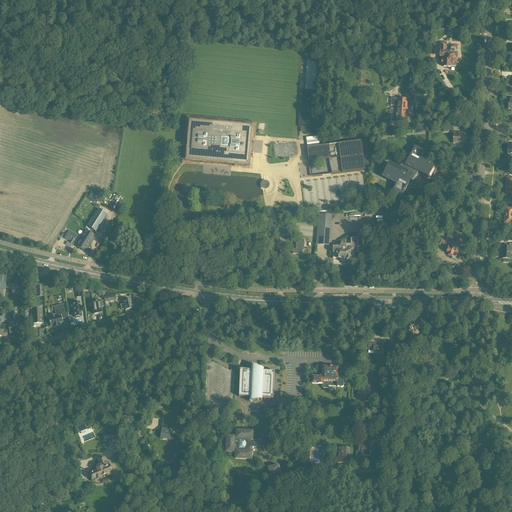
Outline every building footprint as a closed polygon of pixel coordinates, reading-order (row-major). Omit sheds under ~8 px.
[(451,49),(446,48),(446,43),(441,42),(440,57),(442,57),(442,64),(443,64),(443,67),(451,68),(451,67),(455,68),(456,67),(457,60),(457,59),(459,58),(459,55),(458,54),(458,53),(457,53),(457,49),(459,49),(459,46),(451,45),(451,49)] [(317,61),(307,60),(305,90),(315,91),(317,61)] [(301,90),(299,127),(306,128),(306,135),(313,135),(316,135),(318,91),(315,91),(305,90),(301,90)] [(407,107),(408,99),(392,98),(391,106),(398,106),(398,108),(406,109),(406,107),(407,107)] [(406,123),(406,115),(405,115),(406,109),(398,108),(393,108),(393,115),(397,115),(396,122),(406,123)] [(253,126),(189,121),(186,160),(249,166),(253,126)] [(467,144),(468,134),(465,134),(465,132),(454,132),(453,144),(467,144)] [(319,136),(306,138),(307,147),(320,145),(319,136)] [(309,162),(329,159),(332,174),(365,169),(365,166),(369,165),(367,145),(362,145),(361,140),(307,147),(309,162)] [(425,150),(416,145),(408,161),(409,161),(408,162),(405,161),(400,169),(399,168),(387,162),(381,175),(397,183),(393,192),(402,197),(410,181),(410,179),(413,181),(418,174),(419,174),(431,180),(433,176),(437,168),(421,159),(425,150)] [(265,190),(266,196),(269,196),(271,194),(273,192),(275,190),(275,188),(276,187),(276,185),(276,183),(275,181),(274,179),(271,177),(269,175),(266,175),(263,175),(264,181),(265,190)] [(98,209),(87,226),(91,229),(94,225),(98,228),(107,214),(98,209)] [(316,244),(317,244),(330,245),(332,213),(323,214),(323,215),(319,214),(316,244)] [(85,230),(75,245),(86,252),(88,249),(92,243),(96,237),(85,230)] [(65,239),(69,241),(68,243),(67,242),(66,245),(70,247),(75,240),(71,238),(71,237),(67,235),(65,239)] [(357,239),(356,238),(355,238),(354,238),(353,238),(353,239),(352,239),(351,245),(341,245),(341,246),(339,246),(339,247),(333,247),(333,253),(330,253),(330,256),(333,256),(333,258),(341,258),(341,260),(342,261),(345,261),(346,261),(346,258),(354,258),(355,253),(358,253),(358,239),(357,239)] [(458,254),(463,240),(458,238),(456,243),(453,242),(443,238),(441,243),(449,246),(447,253),(449,253),(448,255),(452,257),(453,256),(456,257),(457,254),(458,254)] [(304,251),(304,240),(297,239),(296,249),(293,249),(293,254),(302,254),(303,251),(304,251)] [(511,247),(503,247),(503,259),(504,259),(503,263),(509,263),(509,259),(510,259),(510,253),(511,253),(511,249),(511,247)] [(13,283),(12,289),(18,290),(17,295),(24,296),(26,283),(24,283),(22,282),(19,282),(19,284),(13,283)] [(105,302),(116,299),(115,293),(104,296),(105,302)] [(123,304),(120,305),(121,310),(125,309),(125,310),(129,309),(129,310),(131,309),(132,308),(134,308),(133,304),(131,304),(130,300),(126,300),(126,298),(122,299),(123,304)] [(73,308),(70,309),(71,313),(74,313),(74,317),(76,317),(76,318),(80,318),(80,317),(81,316),(80,312),(82,312),(82,307),(80,307),(79,303),(76,303),(76,300),(72,301),(73,308)] [(100,301),(92,302),(94,314),(102,313),(101,307),(104,307),(103,301),(100,301)] [(31,311),(32,325),(42,324),(41,310),(31,311)] [(50,318),(49,318),(51,327),(53,326),(53,328),(59,326),(59,325),(63,324),(60,315),(56,316),(55,316),(55,315),(49,317),(50,318)] [(16,332),(22,331),(19,319),(17,319),(18,323),(14,324),(16,332)] [(10,334),(16,332),(14,324),(13,321),(10,322),(9,321),(7,321),(10,334)] [(419,333),(414,324),(414,323),(414,324),(407,327),(412,336),(412,337),(419,333)] [(383,354),(383,347),(380,347),(380,344),(369,343),(369,349),(374,350),(374,353),(383,354)] [(264,369),(251,365),(251,370),(241,369),(239,397),(250,398),(250,402),(263,400),(263,398),(274,398),(275,371),(264,371),(264,369)] [(329,368),(324,367),(323,367),(323,368),(324,368),(323,375),(320,375),(320,377),(317,377),(317,376),(314,375),(314,377),(313,377),(312,384),(322,384),(322,387),(323,388),(328,389),(329,388),(329,386),(338,387),(340,387),(341,388),(343,388),(344,387),(344,385),(343,385),(343,384),(348,384),(348,378),(342,378),(342,374),(342,372),(343,368),(333,368),(333,367),(329,367),(329,368)] [(358,387),(358,399),(378,400),(379,385),(370,385),(367,388),(358,387)] [(173,435),(174,430),(161,428),(161,432),(162,432),(161,437),(171,438),(171,434),(173,435)] [(253,439),(253,431),(237,430),(237,438),(235,438),(235,436),(227,436),(226,452),(234,452),(235,450),(236,450),(236,458),(252,459),(253,451),(251,451),(251,439),(253,439)] [(115,433),(115,431),(109,431),(109,433),(102,434),(103,441),(118,440),(117,432),(115,433)] [(322,461),(322,448),(320,448),(312,448),(311,463),(321,464),(322,461)] [(348,462),(349,448),(339,448),(338,462),(338,463),(341,463),(340,466),(343,466),(343,464),(348,464),(348,462)] [(108,466),(105,458),(97,461),(99,465),(97,466),(96,468),(97,471),(89,474),(92,480),(96,478),(96,479),(97,479),(99,479),(100,478),(99,477),(106,474),(107,476),(112,474),(111,472),(109,465),(108,466)] [(273,483),(283,480),(279,465),(269,468),(273,483)]
